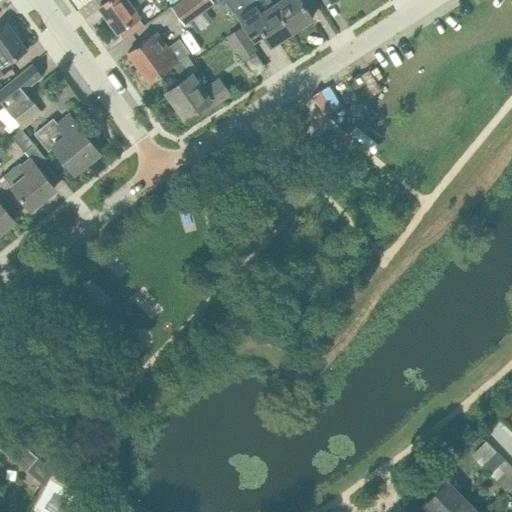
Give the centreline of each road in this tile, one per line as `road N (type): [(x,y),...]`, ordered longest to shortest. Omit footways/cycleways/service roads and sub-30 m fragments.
road 1 (residential): [(165,164),(428,0)]
road 2 (residential): [(0,297),(165,164)]
road 3 (residential): [(165,164),(42,0)]
